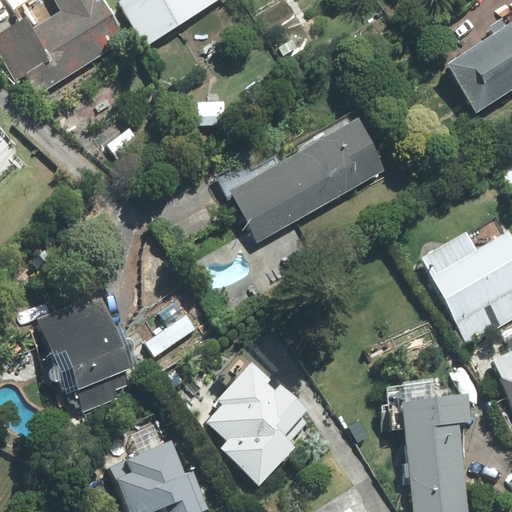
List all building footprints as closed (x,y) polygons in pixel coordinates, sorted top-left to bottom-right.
[(122,43),(94,0),(43,0),(44,1),(0,29),(0,59),(28,103),(122,43)] [(140,53),(220,0),(122,0),(111,8),(140,53)] [(472,119),(511,91),(511,18),(438,68),(472,119)] [(378,178),(347,124),(219,196),(249,251),(378,178)] [(456,236),(412,264),(465,345),(511,314),(511,248),(503,234),(470,256),(456,236)] [(113,394),(126,389),(121,377),(129,374),(112,331),(105,334),(91,299),(29,324),(59,401),(66,399),(74,419),(116,403),(113,394)] [(152,363),(193,332),(181,317),(140,348),(152,363)] [(511,347),(511,348),(480,363),(511,427),(511,347)] [(271,396),(240,367),(205,406),(213,413),(198,429),(218,447),(211,454),(252,490),(287,452),(277,443),(301,416),(274,392),(271,396)] [(425,388),(390,392),(403,511),(462,511),(454,434),(464,433),(460,398),(427,401),(425,388)] [(191,511),(161,444),(104,470),(122,511),(191,511)]
